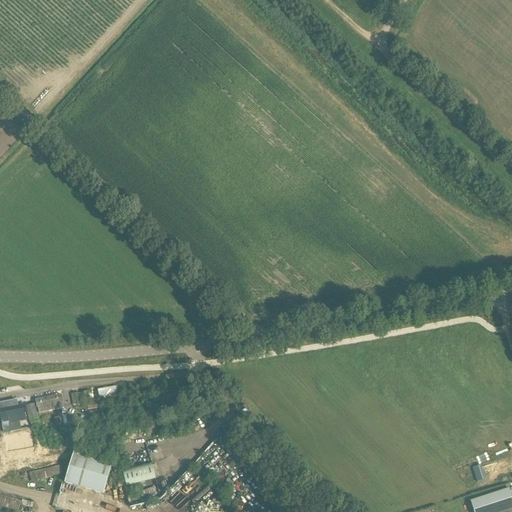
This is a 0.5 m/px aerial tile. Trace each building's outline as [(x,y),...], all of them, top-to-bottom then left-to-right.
[(118,397),(116,387),(98,390),(100,400),(118,397)] [(83,405),(90,404),(88,392),(81,393),(83,405)] [(74,407),(82,406),(80,393),(72,395),(74,407)] [(39,413),(45,412),(64,408),(62,396),(36,401),(38,408),(39,413)] [(31,424),(39,422),(34,405),(27,407),(31,424)] [(0,412),(4,433),(11,432),(9,422),(26,419),(25,416),(26,416),(26,415),(25,415),(23,406),(0,410),(0,412)] [(75,453),(65,484),(104,496),(113,464),(75,453)] [(152,464),(123,471),(123,472),(127,486),(156,479),(152,465),(152,464)] [(472,467),(476,482),(484,480),(480,465),(472,467)] [(31,481),(63,474),(62,466),(29,473),(31,481)] [(505,511),(511,510),(511,496),(509,488),(471,501),(474,511),(505,511)] [(18,511),(22,501),(0,494),(0,511),(18,511)]
